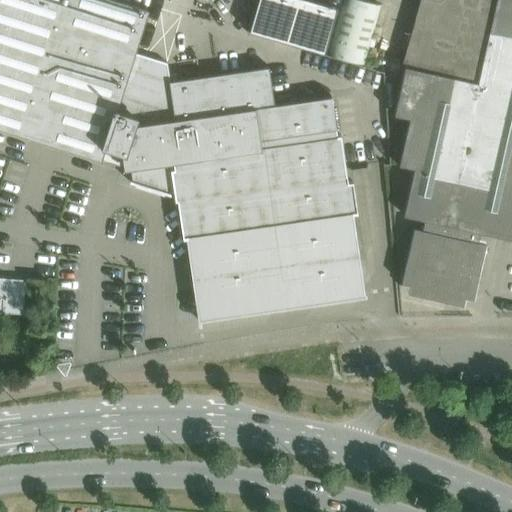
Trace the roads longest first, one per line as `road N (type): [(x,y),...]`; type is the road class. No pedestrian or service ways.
road 1 (unknown): [(77,244),(141,250),(153,259),(176,331),(189,340),(361,322),(376,311),(365,123),(355,105),(165,14)]
road 2 (secondary): [(0,484),(220,474),(353,496),(390,511)]
road 3 (secondary): [(346,445),(196,421),(107,422),(0,437)]
road 4 (secondary): [(511,501),(346,445)]
road 5 (unclassified): [(437,356),(346,445)]
road 6 (unknown): [(77,244),(95,189),(89,177),(37,161)]
